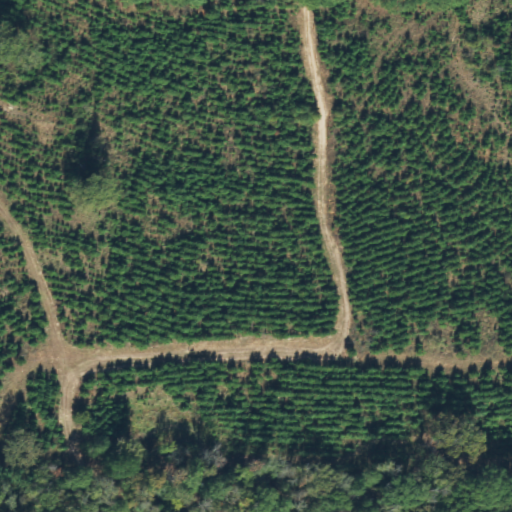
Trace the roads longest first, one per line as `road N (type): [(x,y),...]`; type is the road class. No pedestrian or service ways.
road 1 (track): [(410,349),(61,367)]
road 2 (track): [(126,511),(83,456),(28,262),(0,212)]
